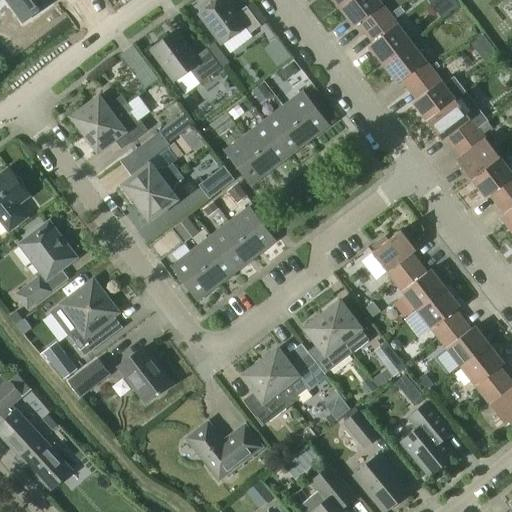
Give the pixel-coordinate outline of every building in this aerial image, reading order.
[(9,0),(25,21),(41,9),(39,7),(48,0),(9,0)] [(236,13),(226,0),(216,0),(199,13),(222,44),(245,27),(250,33),(266,21),(252,2),(236,13)] [(332,0),(339,8),(349,0),(332,0)] [(378,0),(349,0),(339,8),(354,27),(361,21),(369,31),(390,15),(378,0)] [(461,5),(456,0),(441,0),(451,12),(461,5)] [(390,15),(369,31),(376,41),(369,47),(383,65),(411,43),(390,15)] [(191,69),(201,83),(221,68),(209,52),(207,49),(195,58),(175,31),(151,49),(175,81),(191,69)] [(411,43),(383,65),(398,84),(405,78),(413,88),(433,72),(411,43)] [(158,79),(133,46),(120,55),(145,89),(158,79)] [(228,63),(219,51),(213,56),(221,68),(228,63)] [(433,72),(413,88),(420,98),(412,103),(427,122),(466,92),(454,76),(443,85),(433,72)] [(303,92),(283,107),(309,141),(329,126),(303,92)] [(466,92),(427,122),(441,141),(449,135),(456,145),(487,121),(487,122),(488,121),(466,92)] [(72,117),(85,135),(127,103),(122,96),(114,102),(106,101),(104,102),(99,96),(72,117)] [(127,103),(85,135),(98,152),(115,140),(122,149),(147,130),(140,120),(138,122),(130,112),(133,110),(127,103)] [(283,107),(264,121),(290,156),(309,141),(283,107)] [(191,123),(183,113),(169,124),(177,134),(191,123)] [(220,136),(236,124),(227,113),(211,124),(220,136)] [(264,121),(244,136),(270,170),(290,156),(264,121)] [(487,121),(456,145),(464,155),(456,160),(471,179),(499,157),(482,135),(492,128),(487,122),(487,121)] [(138,148),(148,161),(169,144),(159,132),(138,148)] [(270,170),(244,136),(225,151),(251,185),(270,170)] [(511,174),(499,157),(471,179),(485,198),(493,192),(500,202),(511,192),(511,174)] [(150,164),(123,185),(136,202),(178,171),(173,164),(165,169),(157,169),(155,170),(150,164)] [(201,183),(211,196),(234,179),(225,166),(201,183)] [(17,205),(28,196),(8,169),(0,175),(0,218),(9,230),(26,217),(17,205)] [(178,171),(136,202),(150,220),(177,200),(173,194),(174,192),(176,184),(184,178),(178,171)] [(511,192),(500,202),(508,212),(500,218),(511,233),(511,192)] [(249,207),(229,222),(256,256),(275,242),(267,232),(272,228),(265,220),(261,223),(249,207)] [(229,222),(210,237),(236,271),(256,256),(229,222)] [(20,244),(41,271),(36,275),(38,277),(16,294),(28,310),(52,291),(45,281),(76,258),(49,223),(20,244)] [(372,247),(375,250),(372,253),(395,282),(415,266),(408,256),(415,250),(400,231),(388,240),(385,236),(372,247)] [(210,237),(191,251),(217,286),(236,271),(210,237)] [(191,251),(171,266),(198,300),(217,286),(191,251)] [(415,266),(395,282),(417,310),(445,288),(431,269),(423,275),(415,266)] [(114,335),(123,328),(113,315),(117,312),(93,280),(61,304),(79,328),(70,335),(85,356),(114,335)] [(445,288),(417,310),(439,338),(459,322),(452,313),(459,307),(445,288)] [(340,301),(322,314),(352,354),(370,340),(340,301)] [(322,314),(305,328),(322,351),(312,358),(325,374),(352,354),(322,314)] [(17,324),(24,333),(32,328),(24,318),(17,324)] [(459,322),(439,338),(461,367),(489,345),(475,326),(467,332),(459,322)] [(489,345),(461,367),(475,386),(478,383),(481,387),(494,377),(491,373),(503,364),(489,345)] [(171,383),(144,347),(118,367),(145,402),(171,383)] [(277,349),(260,362),(292,404),(300,398),(298,396),(307,389),(309,391),(327,377),(325,374),(312,358),(295,371),(277,349)] [(51,361),(64,379),(77,369),(64,351),(51,361)] [(81,397),(111,375),(98,358),(68,380),(81,397)] [(404,368),(398,360),(380,373),(386,381),(404,368)] [(260,362),(242,375),(260,398),(248,407),(263,426),(292,404),(260,362)] [(5,383),(0,387),(0,415),(1,416),(31,389),(17,373),(5,383)] [(511,388),(490,405),(505,424),(511,418),(511,388)] [(337,393),(326,402),(335,414),(346,405),(337,393)] [(407,418),(415,428),(400,440),(428,475),(453,454),(443,442),(454,433),(428,401),(407,418)] [(343,424),(364,449),(380,436),(359,411),(358,411),(355,407),(342,418),(346,422),(343,424)] [(26,420),(4,440),(49,488),(72,470),(26,420)] [(218,480),(261,448),(244,426),(222,442),(207,423),(186,439),(218,480)] [(354,475),(384,511),(409,491),(379,454),(354,475)] [(331,466),(312,481),(328,500),(312,511),(348,511),(344,507),(356,497),(331,466)] [(247,493),(260,509),(274,497),(261,481),(247,493)]
